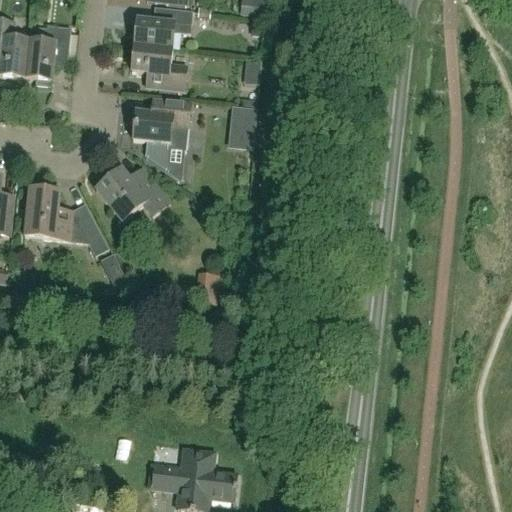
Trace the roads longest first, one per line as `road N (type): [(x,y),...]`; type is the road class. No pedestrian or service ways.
road 1 (secondary): [(347,511),(404,0)]
road 2 (residential): [(0,136),(37,139),(35,165),(70,169),(105,141),(108,110),(83,108),(94,0)]
